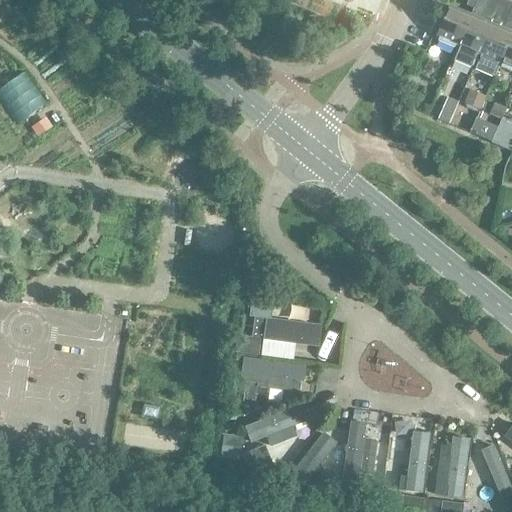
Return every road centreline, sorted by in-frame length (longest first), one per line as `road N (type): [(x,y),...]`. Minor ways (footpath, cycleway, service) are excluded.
road 1 (tertiary): [(511,315),(305,152)]
road 2 (tertiary): [(305,152),(120,0)]
road 3 (residential): [(363,317),(267,229),(271,198),(305,152)]
road 4 (residential): [(363,317),(349,371),(355,394),(456,413),(466,406),(461,395)]
road 5 (residential): [(305,152),(384,41),(402,0)]
road 6 (residential): [(461,395),(363,317)]
